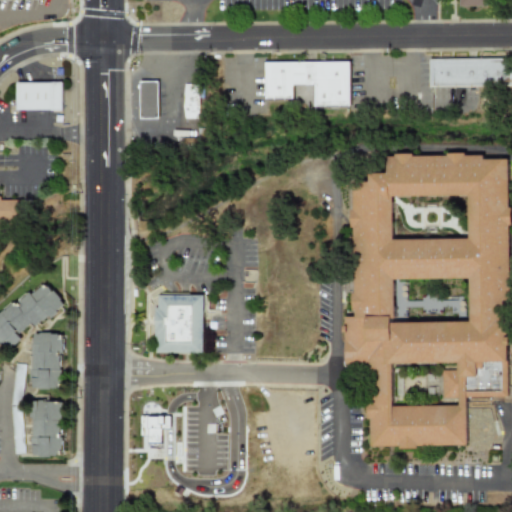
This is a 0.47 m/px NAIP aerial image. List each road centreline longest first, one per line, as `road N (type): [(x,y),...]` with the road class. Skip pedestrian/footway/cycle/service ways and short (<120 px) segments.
road 1 (primary): [(105,41),(102,511)]
road 2 (residential): [(105,41),(511,34)]
